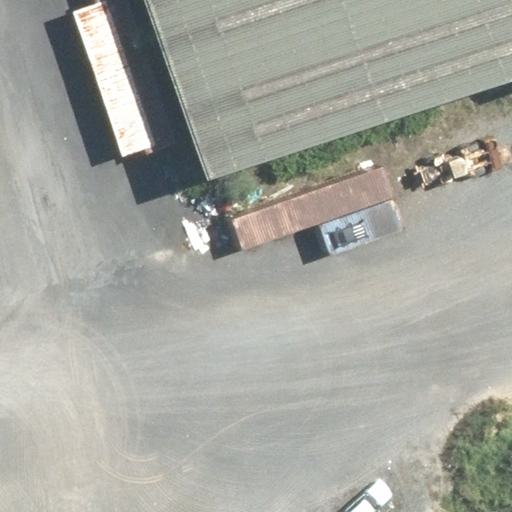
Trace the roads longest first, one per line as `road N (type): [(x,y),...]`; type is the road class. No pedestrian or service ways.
road 1 (unknown): [(141,511),(511,380)]
road 2 (unknown): [(19,349),(54,468),(76,506),(102,511)]
